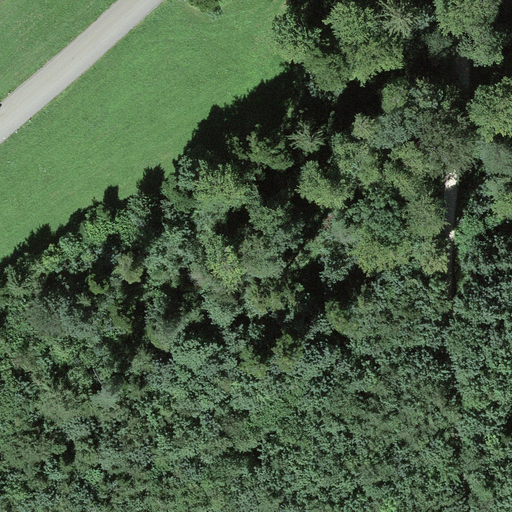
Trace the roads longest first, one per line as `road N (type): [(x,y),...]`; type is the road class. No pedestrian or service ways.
road 1 (track): [(466,511),(442,383),(456,96),(450,32),(426,0)]
road 2 (tertiary): [(141,0),(0,115)]
